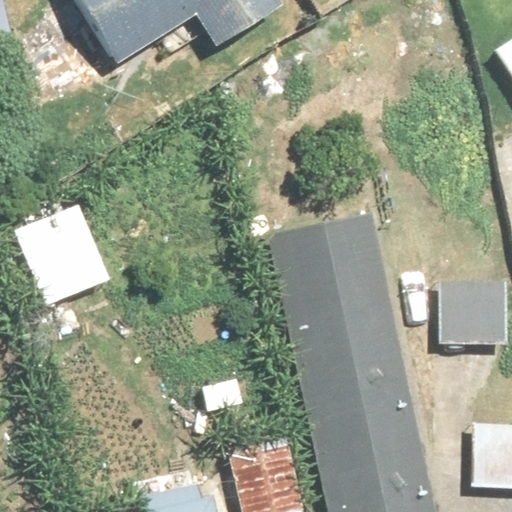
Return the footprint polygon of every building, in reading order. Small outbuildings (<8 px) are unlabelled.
[(284,5),(280,0),(69,0),(117,70),(200,13),(222,46),(284,5)] [(511,43),(493,54),(511,85),(511,43)] [(431,511),(361,211),(262,234),(326,511),(431,511)] [(508,280),(436,279),(435,347),(508,348),(508,280)] [(220,511),(217,499),(161,511),(220,511)]
